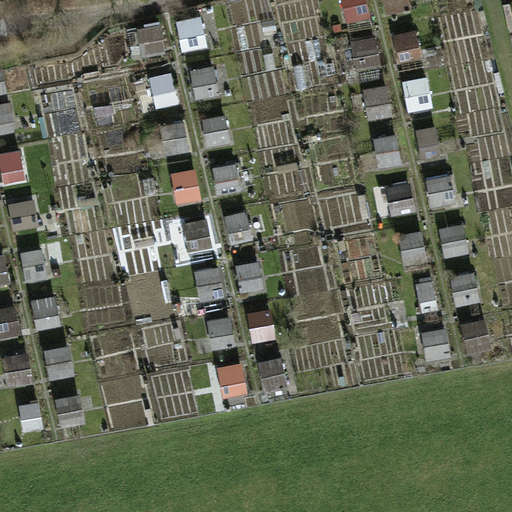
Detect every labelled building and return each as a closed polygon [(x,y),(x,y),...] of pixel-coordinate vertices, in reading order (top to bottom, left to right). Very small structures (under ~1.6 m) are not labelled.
[(340,0),(344,24),(370,20),(367,0),(340,0)] [(383,0),(387,16),(413,9),(410,0),(383,0)] [(177,23),(182,53),(208,48),(202,18),(177,23)] [(137,33),(144,60),(165,54),(159,28),(137,33)] [(393,34),(399,62),(423,57),(417,29),(393,34)] [(353,41),(359,69),(381,64),(375,36),(353,41)] [(190,71),(197,100),(222,94),(215,65),(190,71)] [(0,67),(0,97),(9,96),(5,67),(0,67)] [(155,109),(179,104),(172,73),(149,78),(155,109)] [(405,80),(408,112),(432,109),(429,77),(405,80)] [(364,88),(369,120),(394,116),(389,84),(364,88)] [(0,105),(0,134),(16,133),(13,104),(0,105)] [(204,118),(206,146),(231,145),(230,116),(204,118)] [(187,124),(164,126),(166,155),(189,154),(187,124)] [(423,163),(443,159),(436,126),(416,130),(423,163)] [(375,138),(379,167),(401,164),(398,135),(375,138)] [(0,154),(0,158),(3,184),(27,181),(24,152),(0,154)] [(217,195),(243,191),(239,163),(213,166),(217,195)] [(176,205),(202,201),(197,169),(171,173),(176,205)] [(453,174),(426,180),(432,208),(459,203),(453,174)] [(387,186),(392,215),(416,211),(411,182),(387,186)] [(40,228),(36,201),(9,205),(13,231),(40,228)] [(233,245),(257,236),(247,210),(223,218),(233,245)] [(185,222),(188,251),(211,249),(208,220),(185,222)] [(464,224),(440,228),(445,258),(470,253),(464,224)] [(398,236),(405,263),(428,258),(421,231),(398,236)] [(20,254),(27,284),(51,279),(44,249),(20,254)] [(0,256),(0,285),(10,285),(8,256),(0,256)] [(237,264),(240,294),(266,291),(262,261),(237,264)] [(201,303),(226,298),(220,267),(195,272),(201,303)] [(450,275),(457,307),(483,302),(477,270),(450,275)] [(416,285),(421,303),(437,299),(432,280),(416,285)] [(32,300),(36,330),(62,326),(58,296),(32,300)] [(0,337),(21,333),(16,305),(0,307),(0,337)] [(270,310),(248,314),(253,344),(276,340),(270,310)] [(214,351),(238,344),(231,316),(206,323),(214,351)] [(463,322),(465,353),(491,352),(489,320),(463,322)] [(427,363),(451,360),(448,329),(424,332),(427,363)] [(49,381),(76,377),(71,346),(45,350),(49,381)] [(30,354),(6,355),(8,386),(32,384),(30,354)] [(257,364),(267,391),(288,384),(279,356),(257,364)] [(224,399),(249,394),(242,362),(217,368),(224,399)] [(60,428),(85,426),(83,396),(58,398),(60,428)] [(20,405),(23,432),(43,430),(40,403),(20,405)]
